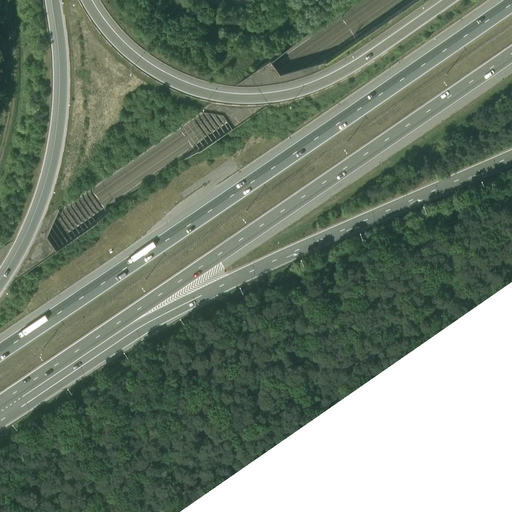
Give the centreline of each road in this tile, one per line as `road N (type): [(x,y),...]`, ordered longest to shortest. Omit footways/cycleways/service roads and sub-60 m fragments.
road 1 (motorway): [(511,5),(0,351)]
road 2 (motorway): [(48,370),(511,57)]
road 3 (motorway): [(48,370),(80,365),(212,289),(511,157)]
road 4 (motorway): [(445,0),(361,58),(308,84),(262,94),(212,93),(171,77),(132,54),(87,0)]
road 5 (motorway): [(56,0),(65,73),(58,144),(28,236),(0,282)]
road 6 (track): [(0,154),(12,69),(6,0)]
